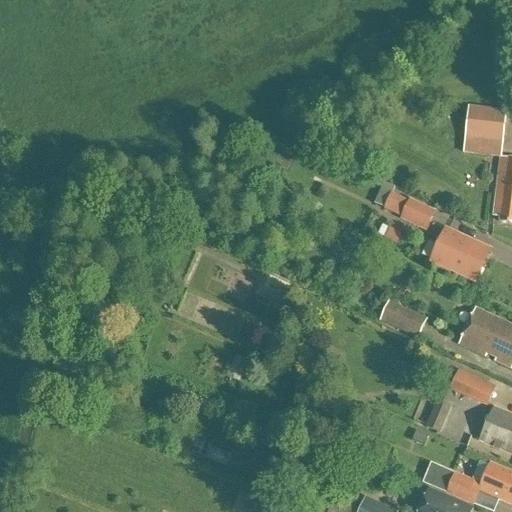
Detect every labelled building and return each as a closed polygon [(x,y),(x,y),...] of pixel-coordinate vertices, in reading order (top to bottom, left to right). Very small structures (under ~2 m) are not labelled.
[(506,118),(473,114),(469,144),(504,148),(506,118)] [(511,161),(503,160),(496,217),(504,218),(503,225),(511,225),(511,161)] [(428,232),(436,217),(407,204),(388,195),(390,191),(381,188),(372,207),(428,232)] [(446,233),(433,263),(476,283),(490,253),(446,233)] [(427,325),(388,307),(380,325),(418,343),(427,325)] [(511,328),(476,311),(460,345),(511,368),(511,328)] [(176,364),(187,333),(169,327),(159,358),(176,364)] [(458,374),(450,393),(488,409),(496,390),(458,374)] [(437,404),(426,430),(440,436),(451,410),(437,404)] [(511,416),(495,410),(481,443),(511,455),(511,416)] [(448,496),(456,476),(432,466),(425,486),(448,496)] [(511,506),(511,475),(491,467),(483,487),(456,476),(448,496),(475,507),(480,493),(511,506)] [(475,511),(476,511),(430,493),(422,511),(475,511)] [(391,511),(364,500),(358,511),(391,511)]
